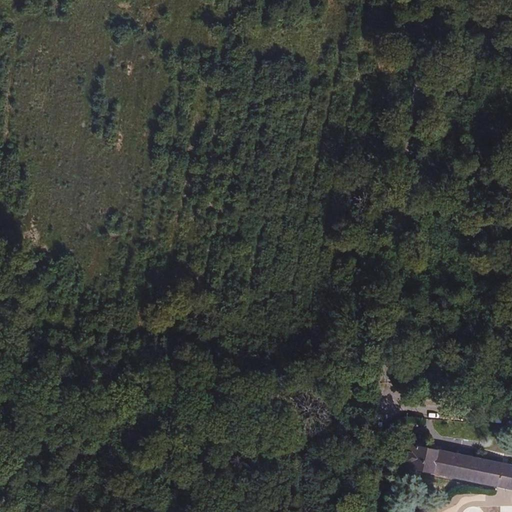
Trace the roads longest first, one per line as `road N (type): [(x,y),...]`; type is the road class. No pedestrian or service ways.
road 1 (track): [(384,406),(422,0)]
road 2 (track): [(0,382),(384,406)]
road 3 (unclassified): [(384,406),(511,415)]
